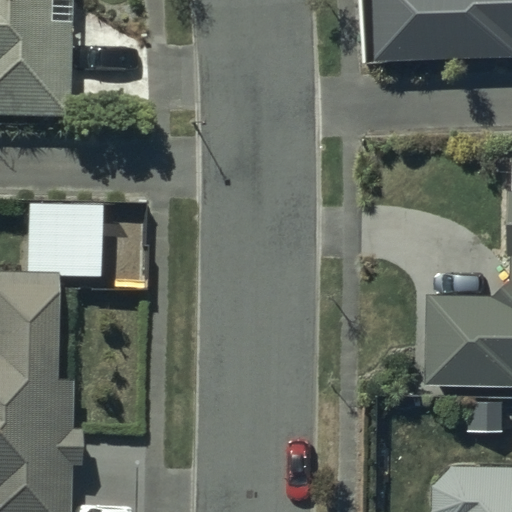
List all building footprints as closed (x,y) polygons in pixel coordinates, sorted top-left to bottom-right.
[(0,0),(0,106),(64,107),(66,0),(0,0)] [(511,0),(373,0),(373,47),(511,46),(511,0)] [(494,284),(428,283),(428,375),(511,374),(511,179),(508,179),(508,269),(494,284)] [(0,511),(67,511),(67,457),(75,457),(75,420),(68,420),(68,368),(52,368),(52,263),(0,263),(0,511)] [(441,511),(511,511),(511,455),(453,456),(451,457),(449,458),(448,459),(446,460),(445,461),(443,463),(442,464),(441,466),(439,467),(438,469),(437,471),(436,472),(435,474),(435,476),(434,478),(434,480),(433,482),(433,484),(433,486),(433,488),(433,490),(433,492),(433,494),(434,496),(434,498),(434,500),(435,501),(436,503),(437,505),(438,507),(439,509),(440,510),(441,511)]
